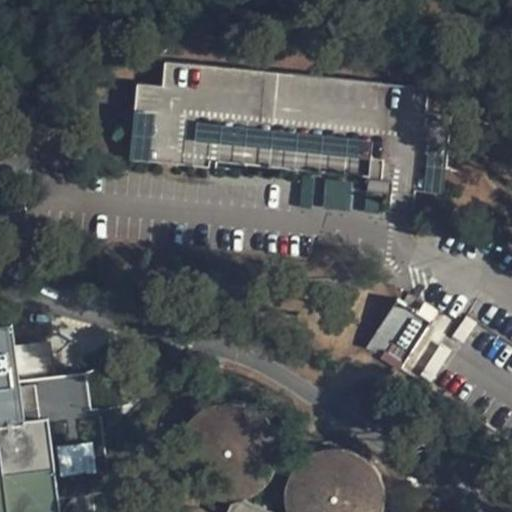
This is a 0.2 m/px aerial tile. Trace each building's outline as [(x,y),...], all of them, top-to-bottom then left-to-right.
[(431,81),(168,53),(165,79),(139,76),(134,129),(136,129),(133,155),(247,167),(248,160),(370,173),(368,186),(393,189),(394,184),(443,189),(446,162),(448,162),(454,109),(428,107),(431,81)] [(401,365),(431,318),(394,295),(365,342),(401,365)] [(12,324),(0,325),(0,511),(57,511),(57,506),(47,417),(24,419),(23,408),(20,386),(12,324)] [(32,385),(20,386),(23,408),(35,407),(32,385)] [(209,497),(229,500),(244,496),(266,480),(273,468),(276,457),(277,447),(276,437),(272,426),(265,416),(258,409),(249,403),(238,399),(226,397),(213,399),(196,407),(186,417),(179,431),(176,444),(177,459),(181,471),(188,482),(195,489),(209,497)] [(94,472),(92,443),(53,446),(56,475),(94,472)] [(285,503),(286,511),(383,511),(385,509),(387,498),(385,483),(378,468),(369,456),(357,449),(344,445),(331,444),(320,446),(310,451),(299,459),(291,469),(286,482),(285,492),(285,503)] [(278,511),(244,496),(229,500),(221,511),(278,511)]
